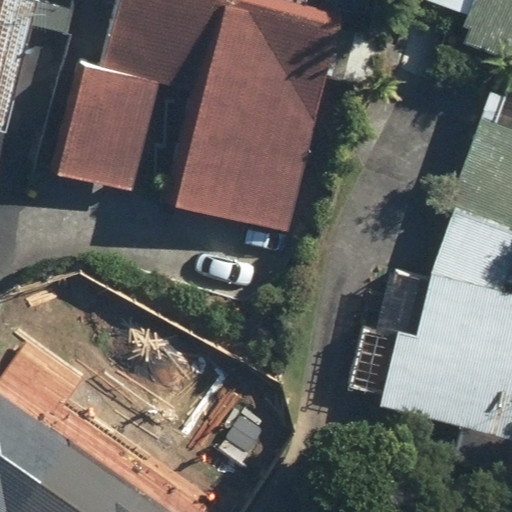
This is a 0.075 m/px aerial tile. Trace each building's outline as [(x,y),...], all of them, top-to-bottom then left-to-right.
[(0,0),(0,112),(21,117),(50,0),(0,0)] [(118,0),(103,55),(88,51),(57,166),(138,188),(169,77),(199,85),(168,197),(290,231),(353,6),(331,0),(118,0)] [(511,0),(465,0),(460,11),(511,33),(511,65),(500,93),(511,97),(511,0)] [(511,112),(481,105),(458,200),(511,212),(511,112)] [(511,212),(458,200),(442,271),(407,263),(377,392),(468,413),(457,458),(511,470),(511,212)] [(192,511),(53,416),(4,487),(0,484),(0,511),(192,511)]
